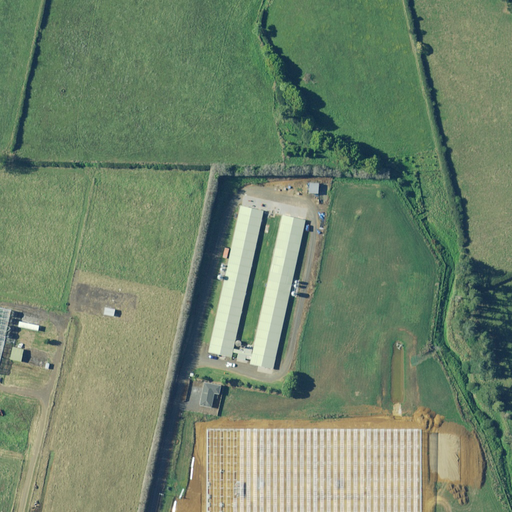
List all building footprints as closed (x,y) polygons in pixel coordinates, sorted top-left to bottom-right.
[(319,183),(309,182),(309,193),(318,194),(319,183)] [(208,352),(231,357),(234,346),(235,339),(263,212),(240,207),(208,352)] [(333,217),(328,215),(325,225),(331,226),(333,217)] [(305,221),(282,216),(250,364),(272,369),(305,221)] [(115,309),(105,307),(103,314),(113,316),(115,309)] [(0,355),(10,311),(0,308),(0,355)] [(39,326),(19,322),(18,327),(38,331),(39,326)] [(23,349),(13,347),(10,359),(21,361),(23,349)]
